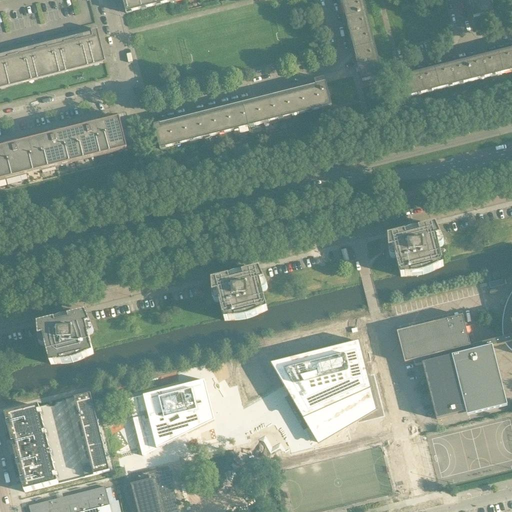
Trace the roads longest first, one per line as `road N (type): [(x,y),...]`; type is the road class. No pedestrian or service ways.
road 1 (residential): [(0,323),(354,231)]
road 2 (tertiary): [(340,174),(14,255)]
road 3 (residential): [(328,0),(341,52),(329,68),(141,114),(130,87)]
road 4 (tertiary): [(511,127),(340,174)]
road 5 (tertiary): [(340,174),(425,171),(511,150)]
road 6 (residential): [(354,231),(511,194)]
road 7 (residential): [(0,121),(130,87)]
